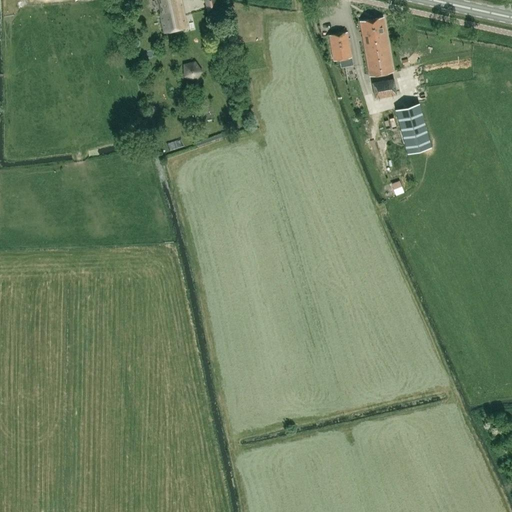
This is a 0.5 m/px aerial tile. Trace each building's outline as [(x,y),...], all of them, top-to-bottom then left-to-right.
[(81,0),(61,0),(51,2),(61,56),(90,51),(81,0)] [(205,0),(207,11),(218,9),(215,0),(205,0)] [(181,2),(159,8),(164,32),(187,27),(181,2)] [(369,75),(392,71),(383,17),(360,21),(369,75)] [(351,57),(347,32),(329,35),(333,60),(351,57)] [(371,82),(374,98),(397,94),(394,78),(371,82)] [(431,146),(418,103),(395,109),(407,153),(431,146)] [(403,191),(399,181),(392,184),(395,194),(403,191)]
